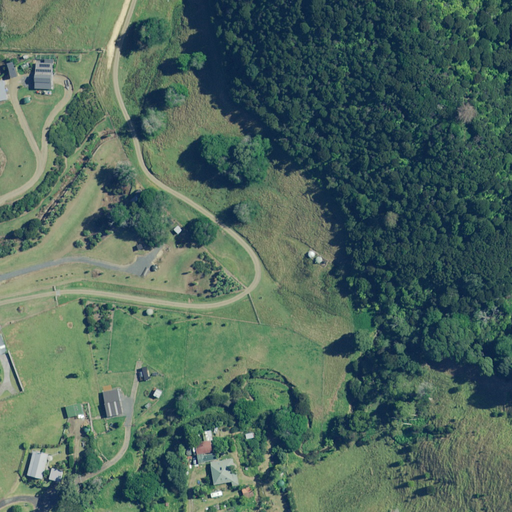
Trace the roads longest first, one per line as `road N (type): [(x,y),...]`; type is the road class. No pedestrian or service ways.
road 1 (track): [(133,0),(114,79),(143,168),(235,235),(255,259),(256,281),(229,301),(203,306),(67,290),(0,303)]
road 2 (unknown): [(0,499),(53,490),(124,439)]
